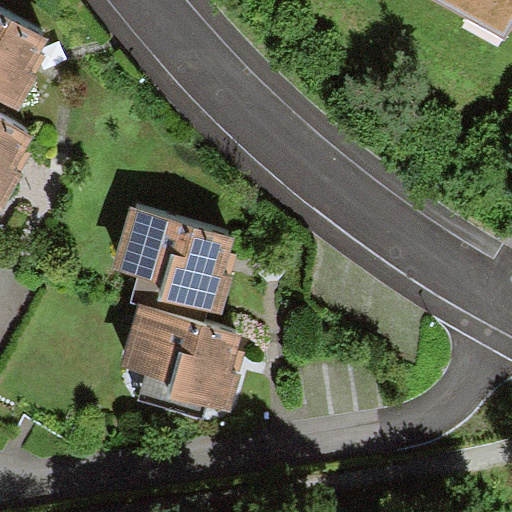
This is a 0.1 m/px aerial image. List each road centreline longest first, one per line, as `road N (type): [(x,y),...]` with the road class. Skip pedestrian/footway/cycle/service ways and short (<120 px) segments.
road 1 (residential): [(0,472),(463,400),(511,340)]
road 2 (residential): [(511,306),(426,259),(135,0)]
